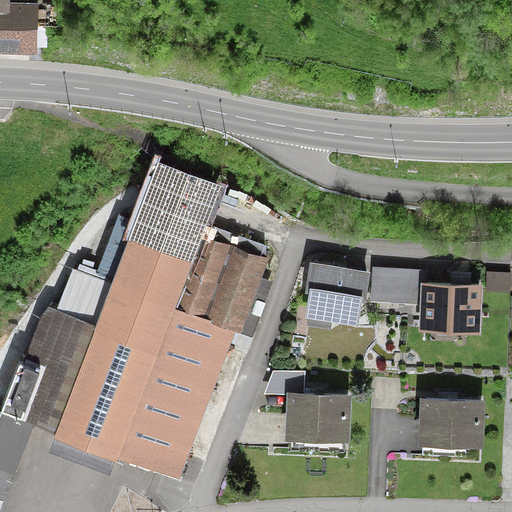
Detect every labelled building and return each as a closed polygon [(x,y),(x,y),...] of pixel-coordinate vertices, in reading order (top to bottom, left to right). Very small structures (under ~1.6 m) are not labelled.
[(0,0),(0,47),(35,49),(36,8),(5,8),(5,0),(0,0)] [(236,320),(177,299),(196,247),(131,223),(97,315),(46,296),(24,352),(21,351),(0,406),(0,407),(55,429),(54,431),(115,454),(116,452),(172,473),(236,320)] [(177,299),(236,320),(244,323),(271,250),(204,225),(196,247),(177,299)] [(307,288),(310,289),(306,312),(354,320),(358,296),(361,297),(365,273),(311,264),(307,288)] [(474,331),(476,285),(424,282),(422,323),(456,325),(456,330),(474,331)] [(345,395),(291,393),(291,412),(289,411),(287,451),(343,453),(345,395)] [(476,442),(478,401),(425,399),(424,417),(422,417),(421,455),(463,456),(464,442),(476,442)] [(0,497),(10,472),(3,469),(19,429),(0,421),(0,497)]
